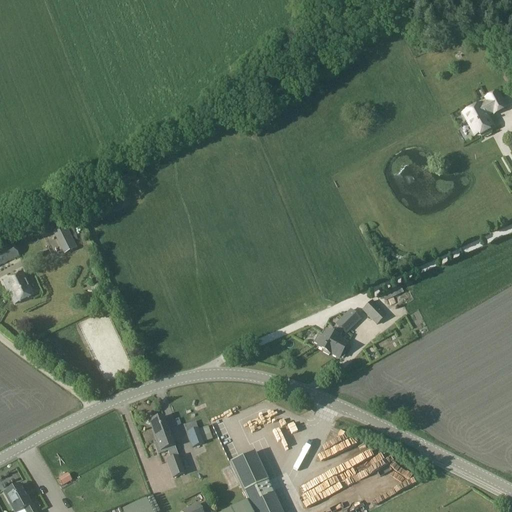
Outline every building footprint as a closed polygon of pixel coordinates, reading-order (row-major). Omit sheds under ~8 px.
[(476,135),(475,136),(475,137),(480,134),(480,136),(489,131),(489,129),(493,127),(487,116),(493,113),(494,115),(506,108),(497,93),(486,100),(488,103),(482,106),(481,105),(464,115),(469,126),(471,125),(476,135)] [(130,173),(119,177),(122,183),(132,180),(130,173)] [(0,266),(17,258),(19,257),(12,245),(0,250),(0,266)] [(32,296),(22,275),(5,283),(15,305),(32,296)] [(100,294),(103,292),(103,288),(101,285),(97,285),(94,287),(94,291),(96,294),(100,294)] [(387,315),(372,300),(362,310),(377,325),(387,315)] [(349,310),(334,324),(345,334),(359,321),(349,310)] [(314,344),(318,346),(317,348),(324,352),(323,353),(329,357),(330,355),(331,355),(339,359),(340,357),(343,359),(349,348),(346,346),(347,344),(342,342),(343,339),(326,331),(321,340),(317,338),(314,344)] [(164,418),(149,422),(157,444),(154,445),(157,455),(168,451),(171,460),(178,458),(173,446),(174,446),(164,418)] [(187,434),(192,449),(208,443),(206,436),(209,435),(206,429),(198,431),(198,430),(187,434)] [(358,429),(355,434),(345,429),(342,436),(353,442),(353,443),(362,448),(369,434),(358,429)] [(346,448),(341,454),(346,459),(352,453),(346,448)] [(251,511),(279,511),(252,455),(229,466),(251,511)] [(368,468),(359,472),(363,482),(380,474),(376,465),(380,463),(377,457),(365,462),(368,468)] [(184,475),(178,458),(171,460),(167,462),(173,479),(184,475)] [(408,472),(405,478),(412,481),(415,476),(408,472)] [(331,487),(334,492),(350,484),(347,478),(331,487)] [(8,492),(4,494),(13,511),(18,511),(24,509),(25,511),(35,511),(31,505),(27,497),(26,498),(19,486),(15,488),(14,486),(7,490),(8,492)]
